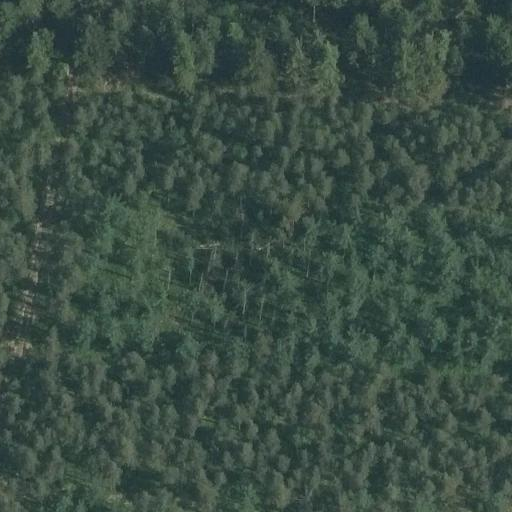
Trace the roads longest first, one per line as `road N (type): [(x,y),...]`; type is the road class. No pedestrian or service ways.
road 1 (track): [(0,351),(70,0)]
road 2 (track): [(281,511),(0,492)]
